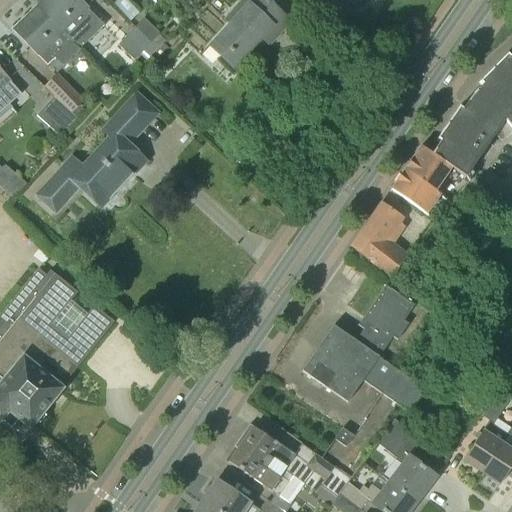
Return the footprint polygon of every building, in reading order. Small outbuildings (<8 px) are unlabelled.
[(45,0),(38,7),(71,42),(80,51),(104,27),(88,11),(77,0),(45,0)] [(291,25),(289,23),(264,0),(241,0),(223,20),(229,26),(209,48),(233,70),(260,40),(270,49),(291,25)] [(320,0),(340,19),(355,4),(351,0),(320,0)] [(39,59),(46,66),(71,42),(38,7),(13,31),(39,58),(39,59)] [(136,28),(152,43),(159,36),(144,20),(136,28)] [(152,43),(136,28),(117,47),(133,63),(152,43)] [(459,175),(465,179),(495,136),(501,142),(511,132),(511,56),(511,57),(508,53),(478,84),(481,87),(471,97),(463,109),(460,106),(435,142),(439,144),(431,155),(420,147),(419,149),(449,171),(458,177),(459,175)] [(0,104),(3,101),(0,97),(0,93),(11,84),(0,71),(0,104)] [(83,104),(57,77),(45,88),(54,98),(72,115),(78,120),(85,113),(80,107),(83,104)] [(110,139),(97,154),(83,168),(71,157),(33,197),(54,217),(80,189),(101,208),(145,163),(126,144),(156,114),(138,97),(104,132),(110,139)] [(76,121),(56,101),(53,99),(35,117),(59,139),(76,121)] [(403,172),(435,193),(442,182),(450,187),(458,177),(449,171),(419,149),(403,172)] [(0,191),(11,201),(26,186),(4,167),(2,170),(0,168),(0,191)] [(390,191),(426,216),(436,222),(451,205),(435,193),(403,172),(390,191)] [(408,258),(397,248),(393,245),(404,228),(400,225),(404,220),(381,204),(351,249),(390,281),(408,258)] [(68,339),(52,325),(77,295),(49,272),(45,277),(38,270),(0,317),(0,422),(12,432),(20,422),(29,429),(32,426),(40,426),(47,418),(45,409),(88,356),(88,355),(113,324),(93,308),(68,339)] [(401,271),(397,277),(409,286),(414,280),(401,271)] [(378,359),(393,338),(397,341),(408,325),(403,322),(414,307),(385,287),(358,327),(363,331),(355,343),(332,327),(301,373),(347,404),(363,381),(409,414),(424,391),(378,359)] [(500,329),(484,318),(444,371),(466,386),(477,372),(471,367),(500,329)] [(511,366),(502,360),(489,378),(503,388),(511,394),(511,366)] [(495,398),(481,417),(493,425),(506,405),(511,396),(511,394),(503,388),(495,398)] [(410,457),(422,442),(394,421),(377,445),(401,464),(387,481),(416,503),(437,477),(410,457)] [(462,462),(480,473),(505,436),(493,428),(488,436),(481,432),(462,462)] [(315,454),(315,455),(307,466),(293,456),(253,429),(229,464),(278,497),(288,483),(292,477),(304,486),(305,485),(315,493),(314,495),(329,506),(339,494),(347,483),(349,481),(333,469),(334,468),(332,466),(321,458),(315,454)] [(341,430),(334,441),(344,448),(352,438),(341,430)] [(499,486),(511,465),(511,432),(509,431),(505,436),(480,473),(499,486)] [(367,491),(362,487),(358,492),(347,483),(339,494),(360,511),(367,501),(370,503),(370,504),(380,511),(409,511),(416,503),(387,481),(378,493),(371,486),(367,491)] [(201,504),(213,511),(246,511),(251,506),(216,482),(201,504)] [(359,511),(360,511),(339,494),(329,506),(330,507),(331,507),(337,511),(359,511)] [(282,511),(269,503),(266,501),(258,511),(257,511),(282,511)]
